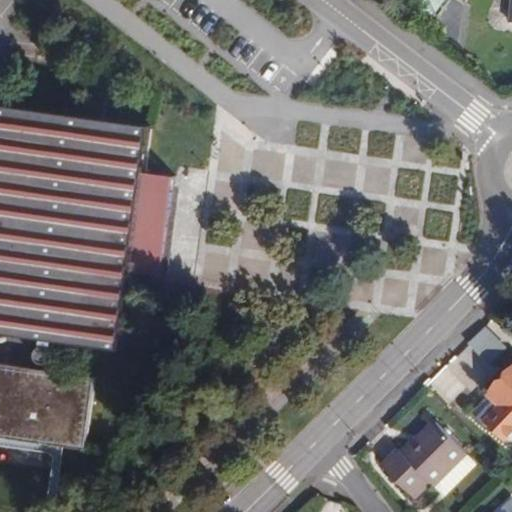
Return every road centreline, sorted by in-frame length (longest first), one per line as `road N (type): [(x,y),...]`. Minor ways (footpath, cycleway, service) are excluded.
road 1 (tertiary): [(319,442),(471,287),(511,232)]
road 2 (tertiary): [(505,139),(324,0)]
